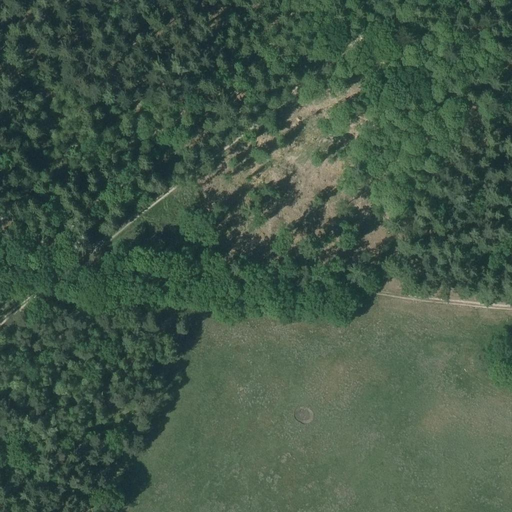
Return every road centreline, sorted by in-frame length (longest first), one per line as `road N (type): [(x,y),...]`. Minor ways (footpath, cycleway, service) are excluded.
road 1 (track): [(0,321),(410,0)]
road 2 (track): [(511,307),(0,264)]
